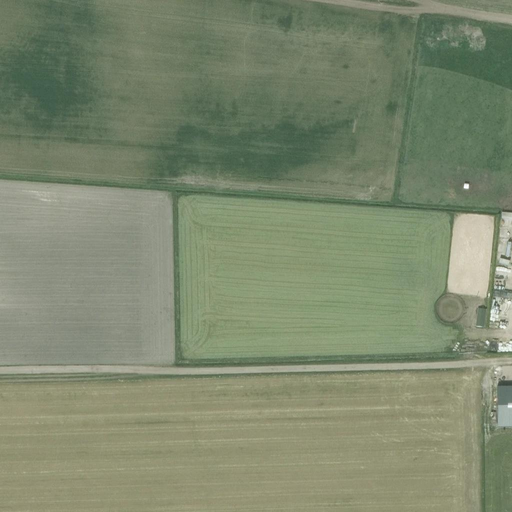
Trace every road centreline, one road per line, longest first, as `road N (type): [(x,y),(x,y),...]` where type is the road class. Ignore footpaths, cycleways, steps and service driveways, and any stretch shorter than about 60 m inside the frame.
road 1 (track): [(0,377),(511,362)]
road 2 (track): [(511,19),(392,0)]
